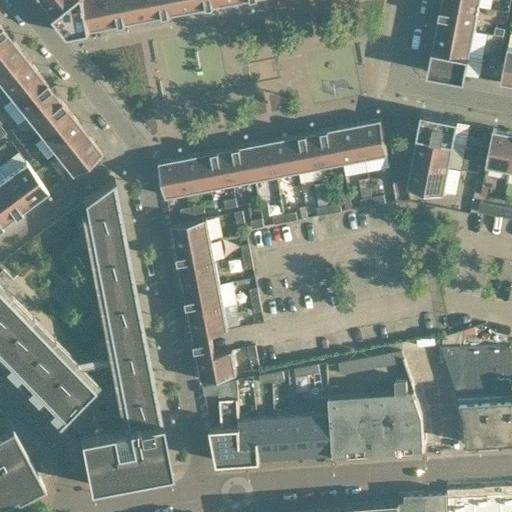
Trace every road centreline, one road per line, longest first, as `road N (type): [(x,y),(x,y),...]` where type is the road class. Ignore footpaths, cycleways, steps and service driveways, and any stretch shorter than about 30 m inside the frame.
road 1 (residential): [(15,0),(142,164),(202,490)]
road 2 (unknown): [(359,0),(63,58)]
road 3 (residential): [(236,484),(511,461)]
road 4 (residential): [(511,105),(399,84),(410,0)]
road 5 (residential): [(74,511),(57,452),(0,386)]
road 6 (residential): [(0,236),(112,148)]
